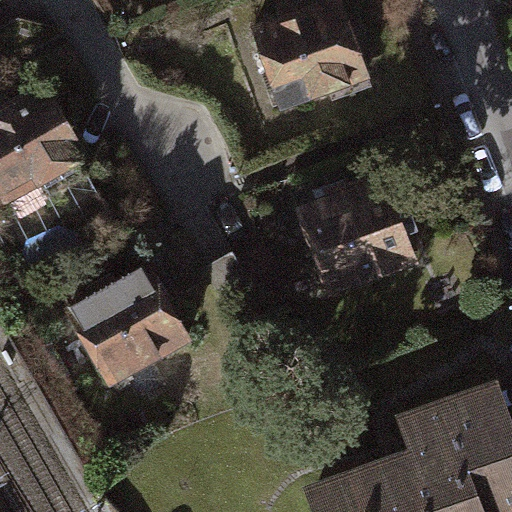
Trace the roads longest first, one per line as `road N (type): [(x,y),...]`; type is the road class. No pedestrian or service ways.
road 1 (residential): [(72,0),(191,203)]
road 2 (residential): [(511,149),(455,0)]
